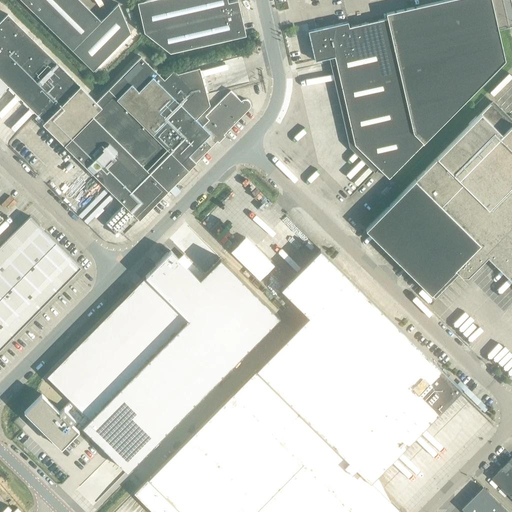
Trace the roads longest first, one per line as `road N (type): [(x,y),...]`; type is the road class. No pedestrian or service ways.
road 1 (unclassified): [(511,407),(242,148)]
road 2 (unclassified): [(117,272),(242,148)]
road 3 (unclassified): [(0,395),(117,272)]
road 4 (unclassified): [(117,272),(0,154)]
road 5 (unclassified): [(242,148),(277,103),(261,0)]
road 6 (unclassified): [(426,511),(511,426)]
